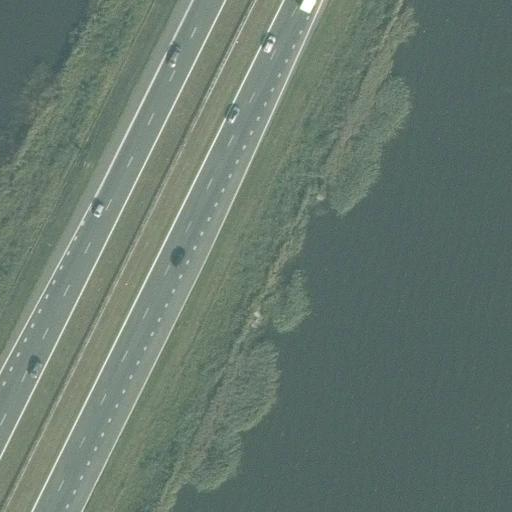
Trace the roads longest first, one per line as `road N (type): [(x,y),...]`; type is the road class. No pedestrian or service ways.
road 1 (motorway): [(48,511),(300,0)]
road 2 (motorway): [(210,0),(0,427)]
